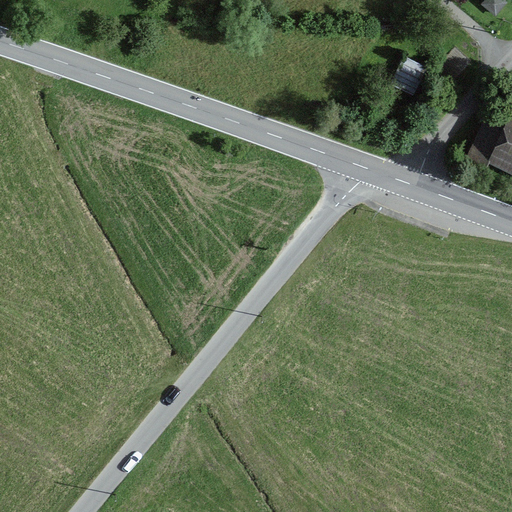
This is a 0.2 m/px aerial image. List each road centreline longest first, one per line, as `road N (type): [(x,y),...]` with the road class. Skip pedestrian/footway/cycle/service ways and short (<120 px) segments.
road 1 (unclassified): [(82,511),(367,168)]
road 2 (secondary): [(367,168),(0,43)]
road 3 (residential): [(511,58),(432,145),(414,185)]
